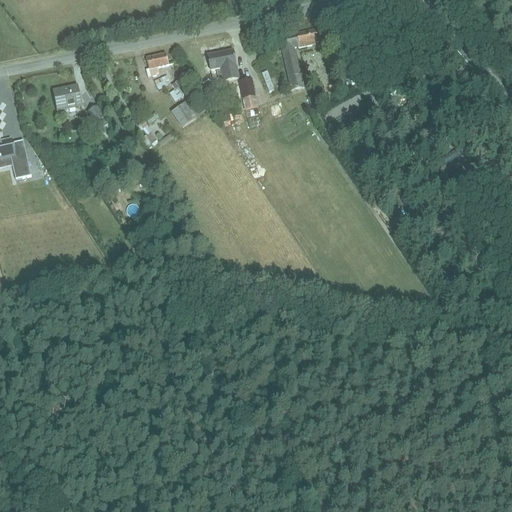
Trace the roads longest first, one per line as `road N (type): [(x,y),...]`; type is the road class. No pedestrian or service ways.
road 1 (tertiary): [(0,74),(347,0)]
road 2 (tertiary): [(511,107),(419,0)]
